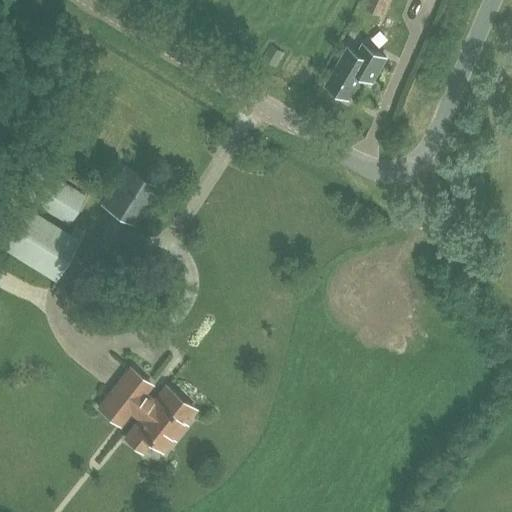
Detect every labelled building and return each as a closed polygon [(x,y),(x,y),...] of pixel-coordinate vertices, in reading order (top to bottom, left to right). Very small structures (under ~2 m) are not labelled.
[(326,83),(338,90),(346,95),(349,97),(363,74),(372,80),(386,57),(363,43),(358,52),(348,46),(326,83)] [(270,45),(262,58),(276,66),(284,52),(270,45)] [(15,189),(70,222),(86,195),(32,162),(15,189)] [(136,223),(160,187),(126,165),(102,202),(136,223)] [(76,224),(71,233),(11,196),(0,214),(0,243),(30,262),(56,277),(80,238),(84,230),(76,224)] [(150,440),(160,448),(162,449),(172,436),(175,438),(186,424),(184,422),(188,416),(195,408),(166,385),(154,401),(143,392),(151,383),(131,367),(99,407),(104,412),(119,423),(130,409),(141,418),(125,438),(141,450),(150,440)]
